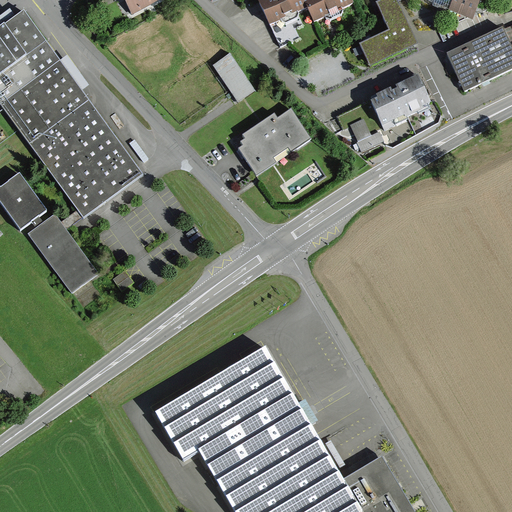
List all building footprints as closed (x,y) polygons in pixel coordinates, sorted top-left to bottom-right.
[(125,0),(133,14),(158,0),(125,0)] [(260,0),(259,1),(270,26),(281,21),(283,23),(287,24),(298,19),(300,15),(299,13),(308,9),(315,23),(326,18),(327,19),(331,21),(343,15),(343,11),(343,9),(355,4),(353,0),(260,0)] [(397,0),(380,0),(377,1),(390,30),(361,43),(371,65),(418,43),(397,0)] [(429,0),(432,2),(434,5),(445,10),(449,9),(474,20),(481,0),(429,0)] [(0,104),(84,218),(143,175),(24,11),(0,27),(0,104)] [(511,69),(511,46),(503,28),(448,54),(465,91),(511,69)] [(230,54),(213,65),(238,101),(255,89),(230,54)] [(419,74),(370,97),(386,129),(431,108),(429,103),(432,102),(419,74)] [(274,113),(242,135),(244,139),(240,142),(243,146),(239,148),(241,151),(258,175),(275,162),(273,158),(288,147),(291,151),(310,138),(290,110),(278,119),(274,113)] [(363,120),(351,126),(358,141),(356,142),(361,153),(384,141),(380,132),(371,136),(363,120)] [(19,173),(0,186),(0,200),(21,229),(46,210),(19,173)] [(55,215),(28,235),(71,294),(98,273),(55,215)] [(125,272),(114,279),(122,292),(133,284),(125,272)] [(98,285),(82,293),(89,305),(104,296),(98,285)] [(414,511),(383,459),(344,481),(266,350),(156,415),(183,462),(200,452),(235,511),(414,511)]
